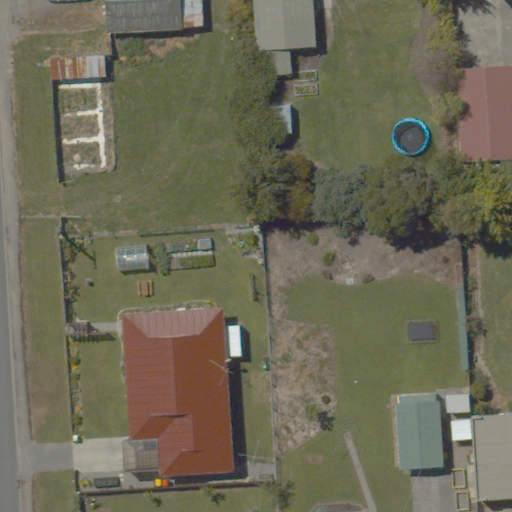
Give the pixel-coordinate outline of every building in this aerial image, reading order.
[(107,0),(108,28),(205,27),(204,0),(107,0)] [(290,40),(316,40),(315,0),(254,0),(256,73),(291,72),(290,40)] [(103,30),(50,31),(54,177),(107,176),(103,30)] [(511,63),(452,65),(456,157),(511,154),(511,63)] [(297,101),(258,100),(258,133),(296,134),(297,101)] [(120,300),(125,438),(72,440),(74,478),(233,473),(227,297),(120,300)] [(278,364),(245,365),(246,405),(279,404),(278,364)] [(440,389),(393,390),(395,463),(442,462),(440,389)] [(511,410),(474,411),(476,497),(511,496),(511,410)]
